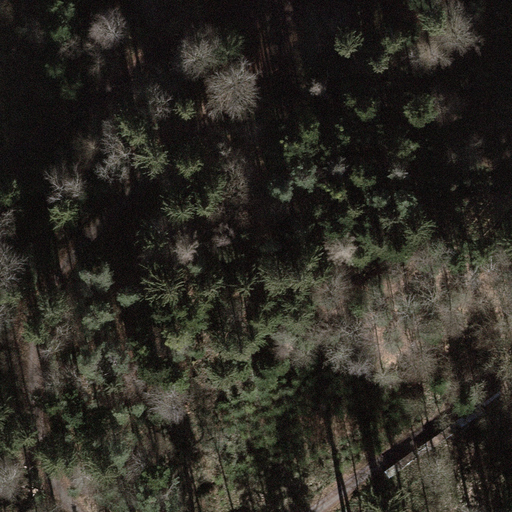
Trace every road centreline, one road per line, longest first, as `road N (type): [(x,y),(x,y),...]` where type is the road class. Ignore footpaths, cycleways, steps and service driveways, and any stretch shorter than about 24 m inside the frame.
road 1 (track): [(92,511),(47,301),(292,24),(291,0)]
road 2 (track): [(261,0),(189,28),(0,154)]
road 3 (track): [(272,511),(286,495),(511,351)]
